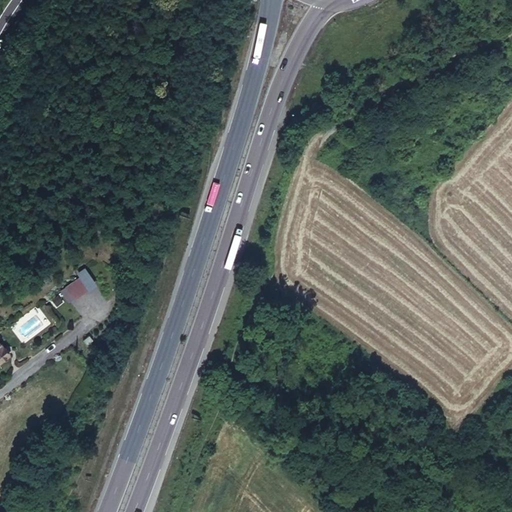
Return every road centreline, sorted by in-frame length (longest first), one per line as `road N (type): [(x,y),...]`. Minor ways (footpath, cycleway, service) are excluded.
road 1 (track): [(174,511),(293,189),(329,127),(454,54),(511,33)]
road 2 (motorway): [(131,511),(296,54),(324,0)]
road 3 (motorway): [(268,0),(247,101),(106,511)]
